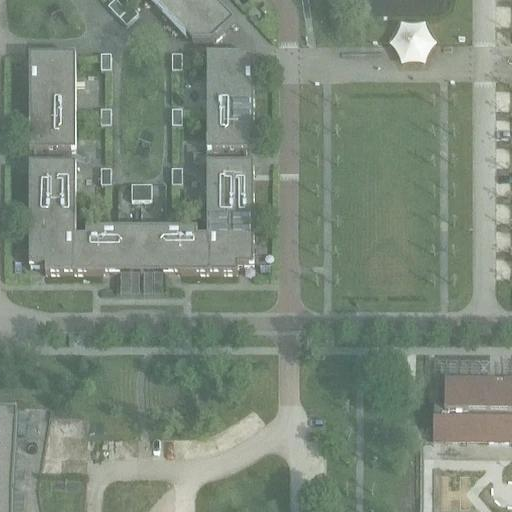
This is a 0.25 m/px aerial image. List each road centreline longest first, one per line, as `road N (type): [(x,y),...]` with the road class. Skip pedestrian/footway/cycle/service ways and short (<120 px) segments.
road 1 (residential): [(288,326),(288,22),(271,0)]
road 2 (residential): [(487,326),(488,0)]
road 3 (residential): [(288,326),(36,326)]
road 4 (residential): [(487,326),(288,326)]
road 5 (residential): [(80,0),(97,30),(92,42),(0,45)]
